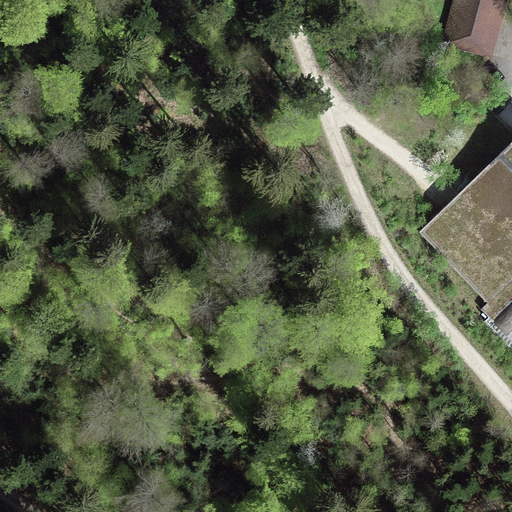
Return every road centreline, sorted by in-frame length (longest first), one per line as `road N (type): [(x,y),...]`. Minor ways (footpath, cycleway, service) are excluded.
road 1 (track): [(511,406),(407,274),(346,170),(290,0)]
road 2 (track): [(322,99),(449,195)]
